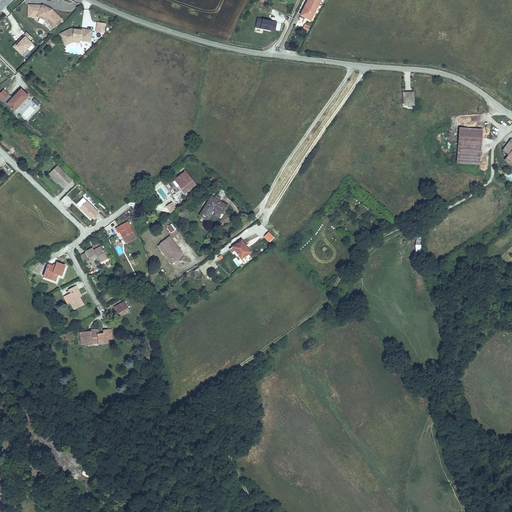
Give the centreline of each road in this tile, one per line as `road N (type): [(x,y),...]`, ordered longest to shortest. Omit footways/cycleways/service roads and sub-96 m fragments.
road 1 (unclassified): [(511,115),(450,76),(234,49),(90,0)]
road 2 (track): [(237,368),(319,307),(361,245),(491,181),(493,144)]
road 3 (residential): [(0,149),(86,233)]
